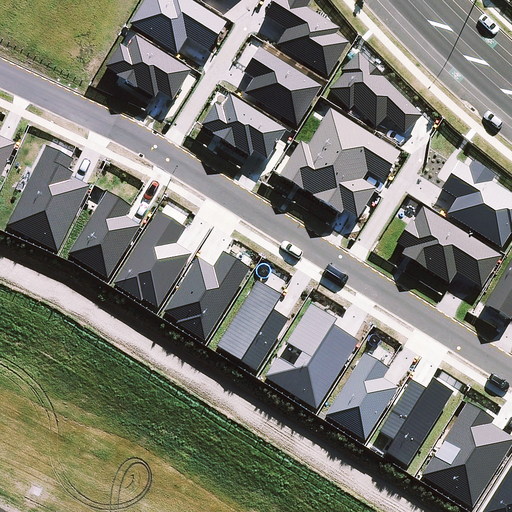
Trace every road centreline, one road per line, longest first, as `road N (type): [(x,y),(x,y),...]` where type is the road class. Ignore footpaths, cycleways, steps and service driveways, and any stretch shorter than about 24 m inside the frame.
road 1 (residential): [(511,373),(165,153),(0,74)]
road 2 (track): [(416,511),(142,339),(0,263)]
road 3 (secondary): [(416,0),(511,91)]
